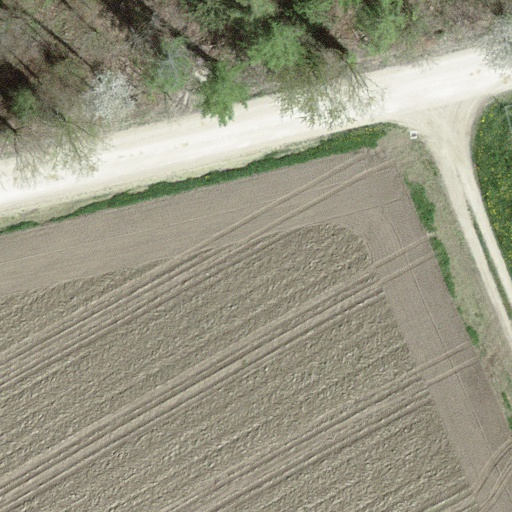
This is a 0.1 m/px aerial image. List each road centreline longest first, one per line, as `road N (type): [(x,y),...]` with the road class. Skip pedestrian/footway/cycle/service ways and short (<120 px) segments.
road 1 (unclassified): [(511,86),(0,206)]
road 2 (track): [(511,296),(431,105)]
